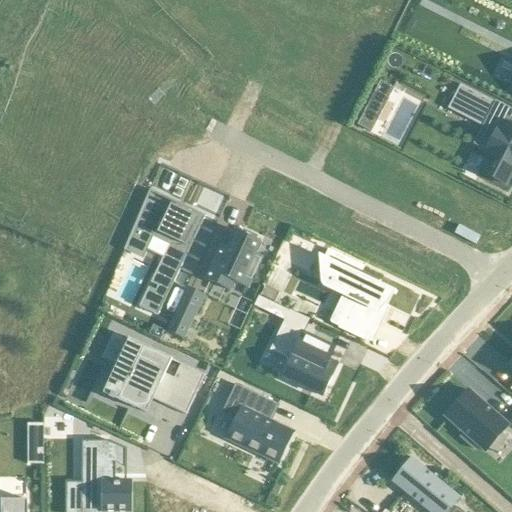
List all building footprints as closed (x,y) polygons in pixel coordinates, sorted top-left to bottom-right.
[(439,0),(418,46),(441,57),(467,0),(439,0)] [(380,81),(374,94),(387,100),(393,88),(380,81)] [(460,85),(447,109),(495,133),(485,153),(488,154),(479,172),(506,185),(511,173),(511,126),(505,123),(504,124),(490,117),(497,104),(460,85)] [(364,113),(357,125),(370,132),(377,119),(364,113)] [(150,190),(124,250),(125,251),(127,249),(142,256),(152,235),(172,245),(168,252),(164,259),(165,259),(153,284),(158,287),(156,291),(151,289),(146,299),(145,299),(142,306),(140,305),(139,307),(158,316),(205,216),(185,207),(183,211),(170,204),(168,210),(147,200),(151,190),(150,190)] [(219,249),(204,279),(230,291),(234,282),(248,289),(263,257),(256,254),(261,243),(256,240),(257,236),(243,230),(241,233),(235,231),(227,248),(225,252),(219,249)] [(324,258),(318,255),(320,282),(321,284),(321,285),(322,286),(323,287),(324,288),(325,288),(336,294),(337,292),(343,295),(343,293),(347,295),(338,314),(343,317),(340,323),(341,323),(339,327),(338,328),(365,341),(366,340),(365,340),(370,330),(376,333),(381,321),(385,313),(381,311),(379,310),(382,304),(386,296),(388,290),(394,293),(396,292),(382,285),(382,286),(378,284),(380,280),(374,277),(372,281),(360,275),(364,267),(328,250),(324,258)] [(421,291),(444,299),(449,286),(426,278),(421,291)] [(187,287),(172,319),(189,327),(204,295),(187,287)] [(284,321),(269,351),(289,360),(281,378),(317,394),(322,396),(325,391),(337,365),(329,361),(335,348),(303,334),(310,319),(289,309),(284,321)] [(114,332),(101,358),(116,365),(103,393),(109,397),(109,398),(114,401),(114,399),(135,408),(146,413),(152,399),(186,415),(205,375),(181,364),(174,379),(164,374),(171,359),(114,332)] [(236,385),(222,413),(235,419),(226,439),(278,464),(293,432),(271,422),(270,421),(271,419),(267,417),(271,408),(272,408),(273,405),(278,407),(278,405),(236,385)] [(485,451),(507,425),(467,390),(444,416),(464,433),(460,437),(473,449),(477,445),(485,451)] [(109,441),(81,441),(81,482),(81,511),(104,511),(130,511),(130,482),(126,482),(105,482),(104,470),(110,470),(109,441)] [(392,482),(391,481),(391,482),(427,511),(445,511),(458,497),(460,498),(461,498),(411,457),(410,458),(411,459),(392,482)] [(0,511),(27,511),(28,500),(1,500),(0,511)]
